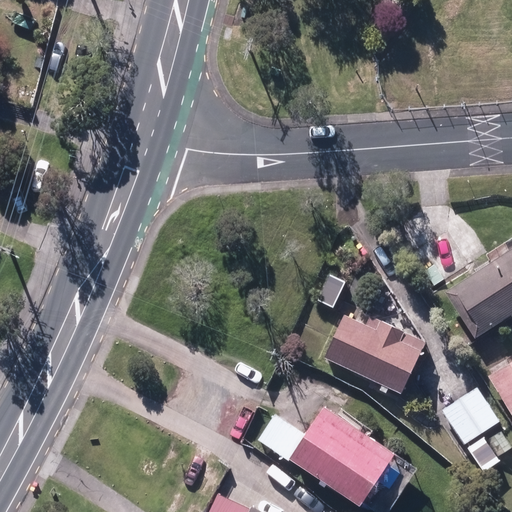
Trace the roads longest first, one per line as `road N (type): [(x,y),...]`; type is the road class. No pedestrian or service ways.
road 1 (residential): [(144,133),(245,153),(511,134)]
road 2 (secondary): [(0,467),(144,133)]
road 3 (secondary): [(144,133),(179,0)]
